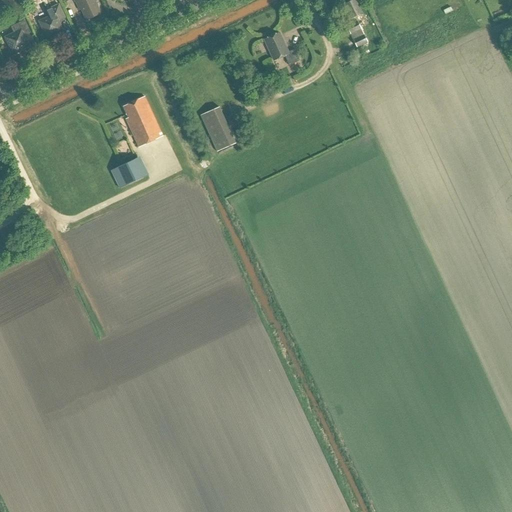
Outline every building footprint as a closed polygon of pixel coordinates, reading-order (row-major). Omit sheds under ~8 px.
[(20,4),(18,0),(3,0),(7,9),(20,4)] [(95,2),(98,0),(78,0),(76,1),(80,11),(81,10),(87,21),(101,14),(95,2)] [(353,0),(344,5),(348,14),(345,15),(348,21),(362,14),(355,0),(353,0)] [(49,17),(39,22),(44,32),(42,33),(46,40),(54,37),(53,35),(63,30),(58,20),(65,17),(59,5),(46,11),(49,17)] [(10,48),(9,49),(12,56),(20,53),(19,51),(29,46),(24,36),(31,33),(25,21),(12,27),(15,33),(5,38),(10,48)] [(359,24),(347,29),(357,50),(369,44),(359,24)] [(285,56),(289,66),(300,61),(295,50),(288,53),(279,33),(264,40),(274,61),(285,56)] [(128,118),(126,119),(139,148),(163,137),(145,97),(123,107),(128,118)] [(201,116),(217,152),(235,144),(219,107),(201,116)] [(237,138),(243,135),(239,127),(233,129),(237,138)] [(111,171),(120,189),(144,177),(135,159),(111,171)] [(64,240),(89,299),(181,258),(172,237),(167,239),(157,218),(161,216),(153,198),(120,212),(121,214),(106,220),(109,228),(94,235),(94,236),(92,237),(93,240),(88,242),(90,247),(78,252),(76,246),(86,242),(81,233),(64,240)]
